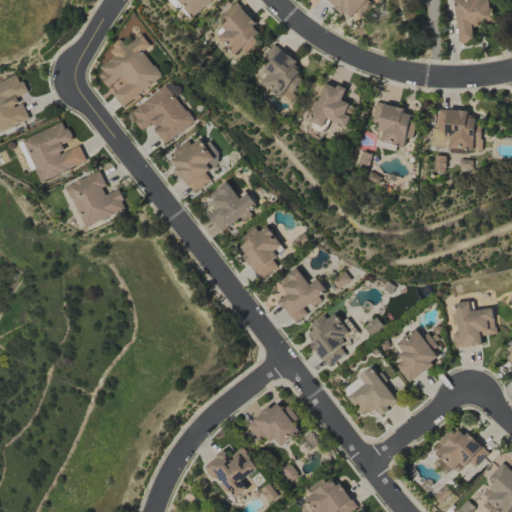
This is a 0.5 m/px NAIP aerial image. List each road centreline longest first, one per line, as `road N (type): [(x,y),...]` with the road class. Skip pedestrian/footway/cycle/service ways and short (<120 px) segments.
road 1 (residential): [(175,217),(76,80),(78,61),(115,0),(297,25),(346,52),(423,75),(511,69)]
road 2 (residential): [(175,217),(407,511)]
road 3 (residential): [(281,360),(209,418),(152,511)]
road 4 (residential): [(370,467),(455,393),(468,391)]
